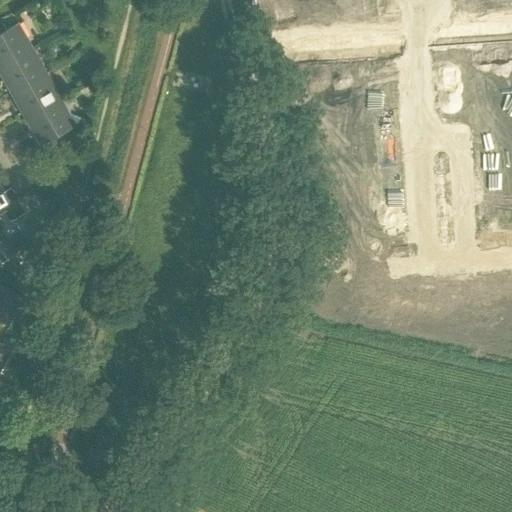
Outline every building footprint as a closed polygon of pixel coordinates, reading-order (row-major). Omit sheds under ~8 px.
[(480,0),(471,1),(472,15),(480,15),(480,0)] [(488,0),(487,0),(480,0),(480,15),(489,14),(488,0)] [(352,7),(343,8),(344,22),(353,22),(352,7)] [(343,8),(335,8),(336,22),(344,22),(343,8)] [(302,10),(294,10),(294,24),(303,24),(302,10)] [(311,10),(302,10),(303,24),(311,24),(311,10)] [(0,68),(35,49),(21,24),(8,31),(3,22),(0,24),(0,68)] [(220,36),(221,25),(193,22),(192,33),(220,36)] [(441,86),(441,91),(496,88),(494,65),(506,64),(505,46),(469,49),(470,65),(444,67),(445,70),(439,70),(440,86),(441,86)] [(0,70),(13,94),(49,74),(35,49),(0,68),(0,70)] [(390,69),(350,71),(352,95),(391,93),(390,69)] [(27,119),(63,99),(49,74),(13,94),(27,119)] [(497,110),(496,88),(441,91),(441,97),(442,112),(447,112),(448,115),(473,113),(474,129),(502,127),(501,110),(497,110)] [(391,93),(352,95),(353,119),(393,117),(391,93)] [(63,99),(27,119),(41,145),(77,125),(63,99)] [(393,117),(353,119),(355,144),(395,142),(393,117)] [(511,147),(485,150),(487,177),(511,175),(511,147)] [(511,175),(487,177),(483,177),(485,206),(511,204),(511,175)] [(399,177),(358,180),(360,203),(400,201),(399,177)] [(0,212),(5,209),(11,220),(21,214),(13,200),(11,201),(0,180),(0,212)] [(400,201),(360,203),(362,228),(402,225),(400,201)] [(381,281),(331,285),(334,314),(383,310),(381,281)] [(511,281),(485,284),(489,326),(511,323),(511,281)] [(0,318),(5,310),(9,312),(18,293),(0,283),(0,318)] [(454,287),(408,290),(411,322),(457,319),(454,287)] [(0,372),(8,356),(0,351),(0,372)]
